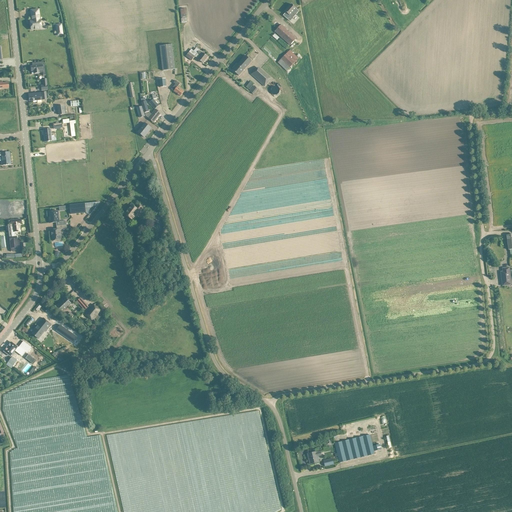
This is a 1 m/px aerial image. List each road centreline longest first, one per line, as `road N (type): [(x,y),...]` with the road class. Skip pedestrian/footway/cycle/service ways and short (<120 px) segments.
road 1 (unclassified): [(273,396),(491,356),(470,121),(475,113),(511,110)]
road 2 (unclassified): [(273,396),(257,397),(215,363),(146,152)]
road 3 (unclassified): [(10,0),(39,261)]
road 4 (unclassified): [(146,152),(266,0)]
road 5 (unclassified): [(39,266),(58,266),(146,152)]
